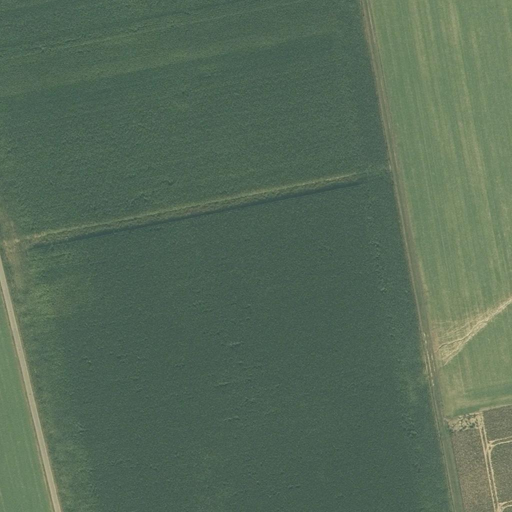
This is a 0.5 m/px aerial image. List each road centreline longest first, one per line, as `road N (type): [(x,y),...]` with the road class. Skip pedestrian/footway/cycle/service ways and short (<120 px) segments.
road 1 (track): [(365,0),(457,511)]
road 2 (track): [(0,271),(57,511)]
